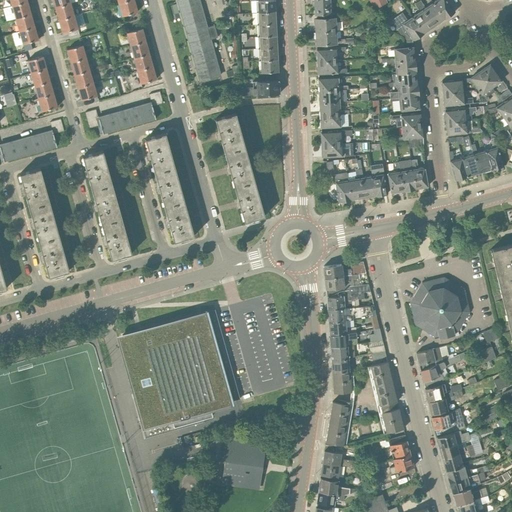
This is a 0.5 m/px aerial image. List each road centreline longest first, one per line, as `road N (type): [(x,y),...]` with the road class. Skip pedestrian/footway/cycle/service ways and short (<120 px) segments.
road 1 (unclassified): [(440,511),(372,230)]
road 2 (residential): [(304,265),(314,384),(297,511)]
road 3 (residential): [(0,333),(225,269)]
road 4 (residential): [(297,224),(288,0)]
road 5 (residential): [(80,149),(38,0)]
road 6 (residential): [(443,212),(428,72)]
road 7 (residential): [(41,291),(6,169)]
road 8 (residential): [(165,256),(131,134)]
road 9 (residential): [(216,241),(182,119)]
road 10 (residential): [(103,273),(67,152)]
road 11 (residential): [(182,119),(149,0)]
